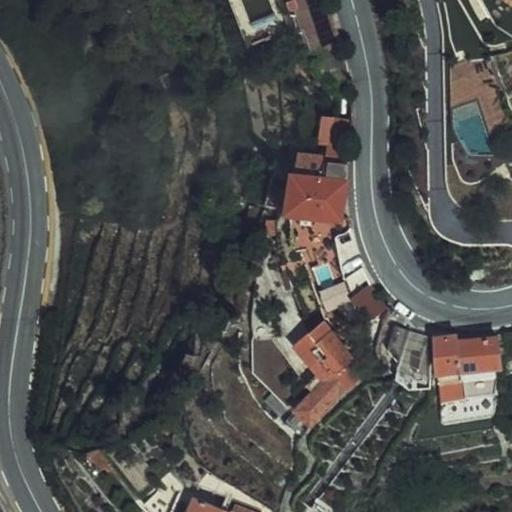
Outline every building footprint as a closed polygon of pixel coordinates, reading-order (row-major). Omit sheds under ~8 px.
[(321,0),(291,0),(293,4),(302,36),(309,35),(330,32),(321,0)] [(335,50),(330,32),(309,35),(311,46),(307,47),(308,57),(309,61),(319,60),(331,57),(337,56),(335,50)] [(333,170),(334,149),(325,147),(325,142),(315,141),(314,144),(312,165),(284,161),(279,193),(279,195),(295,198),(317,202),(327,204),(329,191),(331,183),(333,170)] [(360,311),(378,295),(361,275),(343,291),(360,311)] [(319,317),(305,327),(314,338),(318,343),(315,345),(327,361),(338,352),(337,350),(329,341),(335,337),(319,317)] [(448,321),(424,324),(425,330),(429,360),(447,358),(453,357),(449,328),(449,324),(448,321)] [(287,399),(301,411),(314,397),(326,385),(342,372),(349,365),(338,352),(327,361),(315,345),(318,343),(314,338),(305,327),(303,323),(287,335),(284,338),(289,343),(303,359),(312,368),(310,371),(296,385),(284,397),(287,399)] [(449,328),(453,357),(469,355),(483,352),(488,351),(485,323),(479,324),(463,326),(449,328)] [(483,352),(485,362),(487,362),(492,360),(504,356),(511,354),(506,347),(499,349),(488,351),(483,352)] [(447,358),(429,360),(430,374),(432,390),(458,384),(482,379),(486,378),(485,364),(485,362),(483,352),(469,355),(453,357),(447,358)] [(250,511),(251,511),(254,503),(225,492),(222,498),(197,488),(186,484),(185,484),(177,505),(173,511),(250,511)] [(173,511),(177,505),(156,496),(151,511),(152,511),(173,511)]
